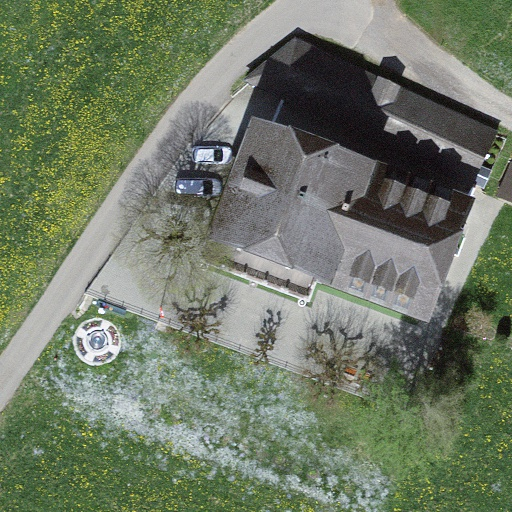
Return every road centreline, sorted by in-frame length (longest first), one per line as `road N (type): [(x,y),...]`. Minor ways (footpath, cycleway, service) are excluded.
road 1 (unclassified): [(0,384),(183,124),(306,0)]
road 2 (track): [(316,0),(400,63),(511,118)]
